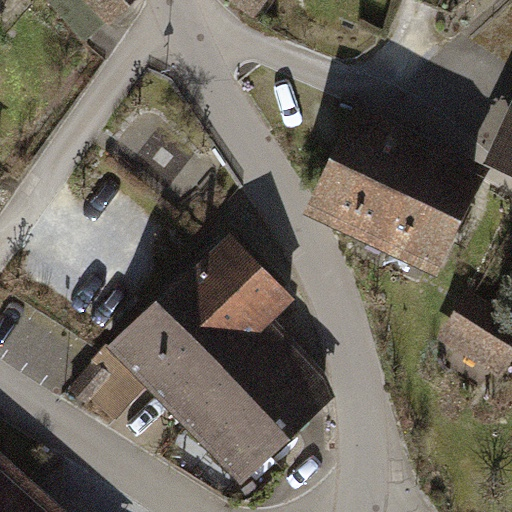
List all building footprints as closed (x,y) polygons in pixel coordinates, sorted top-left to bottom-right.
[(92,0),(109,21),(133,0),(92,0)] [(264,0),(245,0),(258,9),(264,0)] [(488,178),(365,114),(318,203),(441,267),(488,178)] [(228,235),(117,343),(243,471),(329,386),(268,324),(292,300),(228,235)] [(511,279),(507,277),(475,323),(511,348),(511,279)] [(26,511),(0,489),(0,511),(26,511)]
